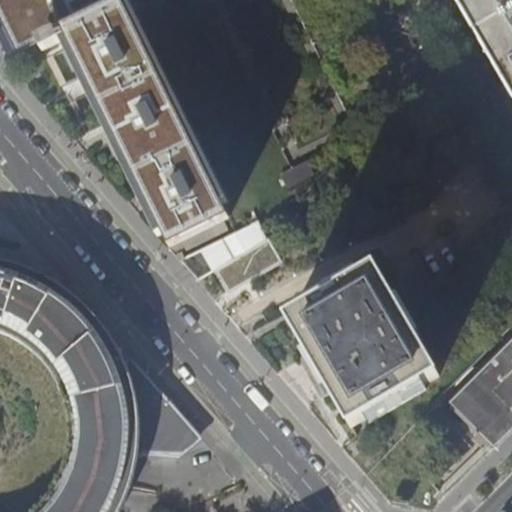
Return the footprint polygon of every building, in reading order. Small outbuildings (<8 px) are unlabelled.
[(168,243),(170,247),(200,232),(229,218),(121,0),(0,0),(0,11),(15,42),(20,52),(38,42),(43,52),(64,40),(60,32),(65,30),(89,80),(106,115),(129,163),(157,219),(168,243)] [(511,0),(455,0),(511,97),(511,0)] [(285,184),(288,188),(314,175),(307,162),(281,175),(283,179),(280,181),(283,185),(285,184)] [(0,511),(112,511),(116,506),(123,491),(128,473),(131,459),(133,442),(133,431),(132,415),(129,393),(125,379),(122,372),(117,360),(113,351),(110,346),(106,339),(103,335),(102,334),(99,330),(94,323),(90,318),(93,315),(85,307),(40,275),(37,279),(30,276),(25,273),(17,271),(18,266),(0,262),(0,511)] [(318,372),(351,428),(440,377),(377,268),(288,320),(310,357),(318,372)] [(485,439),(494,448),(511,430),(511,340),(449,403),(485,439)] [(134,362),(122,372),(125,379),(129,393),(132,415),(133,431),(133,442),(131,459),(175,459),(199,437),(195,432),(144,373),(134,362)]
